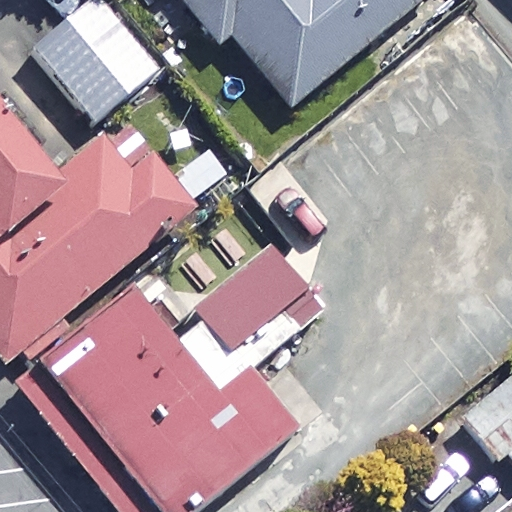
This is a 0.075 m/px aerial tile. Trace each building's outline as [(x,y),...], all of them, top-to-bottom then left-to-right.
[(168,0),(211,50),(222,41),(283,114),(418,0),(168,0)] [(148,75),(86,3),(25,56),(87,128),(148,75)] [(0,354),(5,361),(22,347),(32,359),(71,327),(63,317),(139,255),(200,206),(132,123),(111,140),(103,130),(59,167),(0,94),(0,354)] [(137,281),(13,380),(119,511),(194,511),(302,426),(253,365),(326,307),(274,242),(194,306),(206,321),(184,338),(137,281)] [(511,381),(510,379),(454,421),(488,468),(501,459),(511,474),(511,381)] [(511,511),(511,500),(501,487),(470,511),(511,511)]
